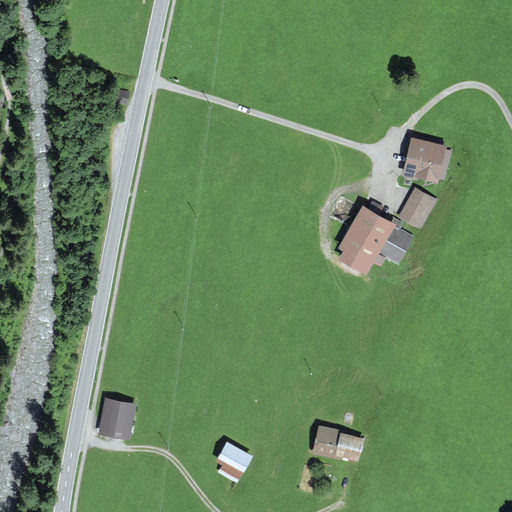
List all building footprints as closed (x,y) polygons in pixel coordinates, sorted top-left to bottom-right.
[(402,82),(400,91),(418,95),(420,86),(402,82)] [(116,90),(115,100),(125,101),(126,92),(116,90)] [(452,146),(413,137),(411,146),(415,147),(411,164),(406,162),(404,172),(434,179),(434,178),(444,180),(452,146)] [(416,189),(401,216),(420,226),(435,200),(416,189)] [(390,224),(366,210),(345,246),(347,248),(342,257),(362,269),(374,249),(398,263),(412,237),(397,228),(401,223),(394,219),(390,224)] [(127,437),(133,407),(107,402),(101,432),(127,437)] [(339,452),(344,434),(345,431),(322,426),(316,452),(334,456),(336,451),(339,452)] [(344,434),(339,452),(349,455),(347,460),(355,462),(361,439),(344,434)] [(251,455),(227,441),(218,457),(226,462),(220,471),(236,480),(251,455)]
